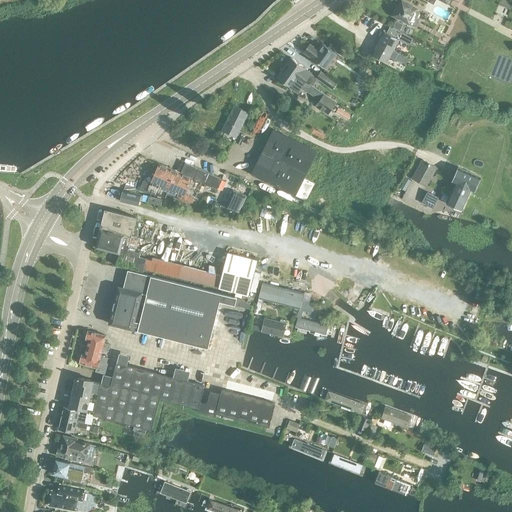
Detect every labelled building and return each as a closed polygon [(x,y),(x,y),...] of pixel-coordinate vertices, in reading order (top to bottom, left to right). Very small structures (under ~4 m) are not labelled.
[(410,24),(415,26),(416,26),(418,26),(419,22),(420,21),(419,19),(417,18),(420,12),(401,3),(399,7),(397,6),(393,16),(410,24)] [(395,21),(392,27),(398,31),(402,24),(395,21)] [(410,45),(413,38),(390,26),(386,33),(383,31),(377,43),(392,51),(392,50),(398,39),(410,45)] [(404,56),(392,50),(392,51),(377,43),(371,54),(386,62),(389,56),(405,64),(408,58),(404,56)] [(336,54),(322,44),(320,48),(318,50),(309,44),(304,51),(313,58),(313,59),(320,64),(326,69),(336,54)] [(284,68),(305,82),(310,74),(305,71),(307,69),(291,58),(284,68)] [(315,105),(328,114),(336,102),(309,84),(309,85),(305,82),(284,68),(278,78),(292,87),(298,92),(301,87),(319,100),(315,105)] [(333,90),(337,83),(321,72),(317,79),(333,90)] [(236,137),(239,131),(248,114),(235,107),(222,131),(236,137)] [(338,108),(336,112),(348,119),(350,115),(338,108)] [(314,128),(312,133),(323,139),(326,134),(314,128)] [(307,201),(316,184),(303,178),(316,152),(274,131),(253,174),(307,201)] [(425,187),(435,167),(420,159),(409,178),(425,187)] [(222,179),(185,163),(180,174),(159,165),(151,184),(143,180),(139,190),(166,199),(168,195),(192,205),(195,198),(194,198),(201,183),(218,190),(222,179)] [(462,213),(471,193),(475,195),(482,179),(458,169),(452,184),(457,186),(448,207),(462,213)] [(139,204),(141,195),(123,191),(121,201),(139,204)] [(239,213),(246,196),(233,192),(227,208),(239,213)] [(433,208),(438,200),(428,195),(423,203),(433,208)] [(161,206),(163,199),(150,196),(148,203),(161,206)] [(254,214),(261,202),(250,196),(243,209),(254,214)] [(153,261),(147,259),(140,258),(141,254),(135,253),(139,239),(132,237),(137,218),(106,210),(97,247),(120,253),(117,264),(144,271),(144,269),(248,296),(257,259),(229,252),(223,276),(154,259),(153,261)] [(242,298),(128,270),(124,288),(119,287),(110,324),(208,348),(220,301),(252,309),(252,306),(242,298)] [(304,293),(263,283),(259,298),(300,309),(304,293)] [(313,304),(303,301),(301,309),(311,311),(313,304)] [(265,317),(262,331),(264,331),(283,336),(287,322),(265,317)] [(298,318),(296,327),(321,333),(326,335),(328,325),(298,318)] [(109,351),(111,343),(105,342),(107,335),(88,330),(86,339),(89,340),(87,348),(102,351),(103,349),(109,351)] [(101,356),(102,351),(87,348),(85,355),(82,355),(80,362),(81,362),(81,364),(97,368),(96,371),(104,373),(94,412),(88,411),(95,381),(79,377),(74,394),(72,394),(69,406),(86,410),(85,414),(93,416),(93,415),(147,428),(152,429),(160,398),(198,408),(198,411),(216,416),(217,413),(270,427),(276,403),(222,390),(221,394),(211,391),(208,403),(201,402),(205,385),(117,363),(114,376),(105,373),(108,363),(106,363),(108,358),(101,356)] [(366,404),(329,390),(326,399),(363,413),(366,404)] [(80,422),(81,417),(78,416),(79,410),(64,406),(61,417),(80,422)] [(413,415),(386,406),(382,418),(408,427),(413,415)] [(367,430),(371,419),(363,416),(358,427),(367,430)] [(88,423),(80,422),(61,417),(59,428),(74,432),(75,426),(77,426),(77,427),(86,429),(88,423)] [(297,432),(300,424),(290,420),(287,428),(297,432)] [(87,457),(90,444),(76,441),(77,439),(63,436),(61,447),(59,447),(57,456),(76,460),(77,455),(87,457)] [(325,449),(294,437),(290,446),(321,459),(325,449)] [(435,456),(437,448),(425,444),(422,451),(435,456)] [(375,463),(378,455),(368,452),(365,459),(375,463)] [(367,465),(334,453),(331,461),(364,474),(367,465)] [(90,473),(91,467),(56,459),(52,474),(63,476),(63,477),(81,482),(83,472),(90,473)] [(188,475),(190,469),(173,462),(169,471),(175,473),(176,471),(188,475)] [(406,482),(377,470),(375,478),(404,490),(406,482)] [(191,491),(165,481),(160,491),(187,502),(191,491)] [(82,497),(84,489),(63,485),(62,491),(60,492),(51,490),(48,506),(75,511),(78,497),(82,497)] [(254,495),(244,492),(241,501),(250,504),(254,495)] [(211,499),(207,509),(217,511),(243,511),(244,510),(211,499)]
